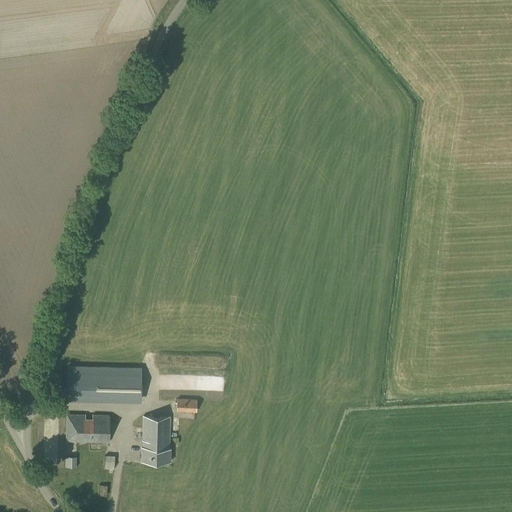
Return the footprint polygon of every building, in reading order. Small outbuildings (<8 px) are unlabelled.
[(140,400),(140,368),(67,367),(66,398),(140,400)] [(196,412),(196,399),(177,398),(176,411),(196,412)] [(92,418),(85,418),(85,414),(66,414),(66,441),(108,442),(109,415),(92,415),(92,418)] [(169,449),(169,416),(143,416),(142,447),(141,447),(141,460),(170,461),(170,449),(169,449)] [(65,456),(65,467),(76,467),(77,456),(65,456)] [(104,456),(104,469),(114,469),(114,457),(104,456)] [(106,486),(98,485),(98,495),(106,495),(106,486)]
